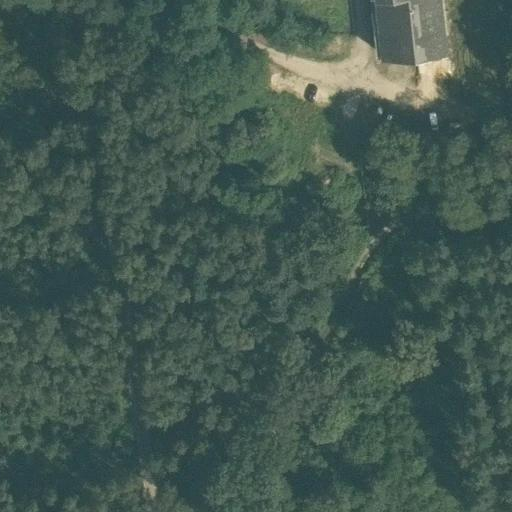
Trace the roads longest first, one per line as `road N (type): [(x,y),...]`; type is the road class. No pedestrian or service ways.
road 1 (unclassified): [(151,511),(81,0)]
road 2 (track): [(238,511),(378,238),(425,214),(511,204)]
road 3 (unknown): [(502,511),(472,209)]
